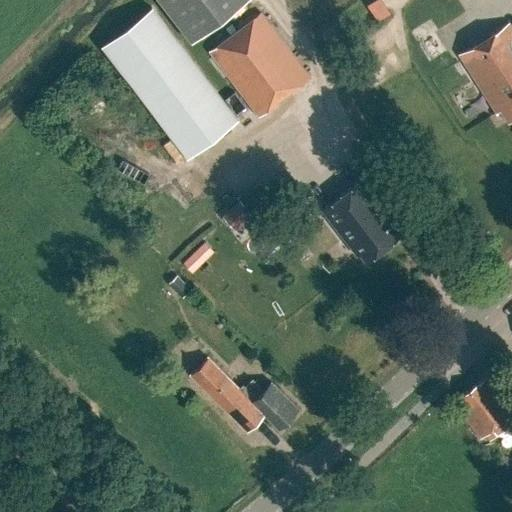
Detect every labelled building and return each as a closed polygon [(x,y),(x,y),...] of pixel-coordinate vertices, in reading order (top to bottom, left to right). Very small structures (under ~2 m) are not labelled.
[(158,0),(190,41),(243,0),(158,0)] [(378,19),(392,11),(385,0),(375,0),(369,4),(378,19)] [(99,43),(185,155),(237,115),(152,3),(99,43)] [(208,54),(258,119),(310,80),(261,15),(208,54)] [(511,28),(509,25),(459,56),(495,115),(502,111),(510,123),(511,121),(511,28)] [(401,227),(360,173),(321,203),(357,250),(360,248),(365,254),(390,235),(401,227)] [(239,230),(256,211),(239,197),(222,216),(239,230)] [(207,240),(184,261),(193,271),(216,250),(207,240)] [(168,283),(182,297),(190,288),(176,274),(168,283)] [(208,357),(193,373),(250,430),(265,415),(269,419),(271,418),(281,427),(300,408),(272,381),(262,391),(252,381),(245,388),(242,386),(239,388),(208,357)] [(478,382),(463,394),(470,402),(459,411),(481,438),(511,412),(511,408),(486,377),(479,383),(478,382)] [(0,511),(22,511),(0,491),(0,511)]
